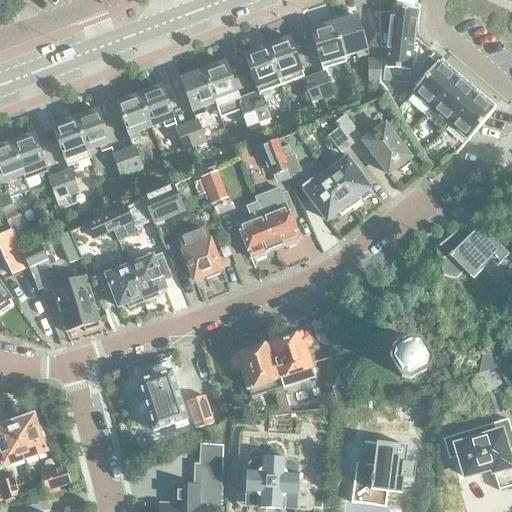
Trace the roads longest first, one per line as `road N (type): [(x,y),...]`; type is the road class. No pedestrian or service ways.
road 1 (residential): [(71,361),(313,275),(427,197)]
road 2 (tertiary): [(0,83),(220,0)]
road 3 (residential): [(106,511),(71,361)]
road 4 (residential): [(435,0),(435,27),(511,95)]
